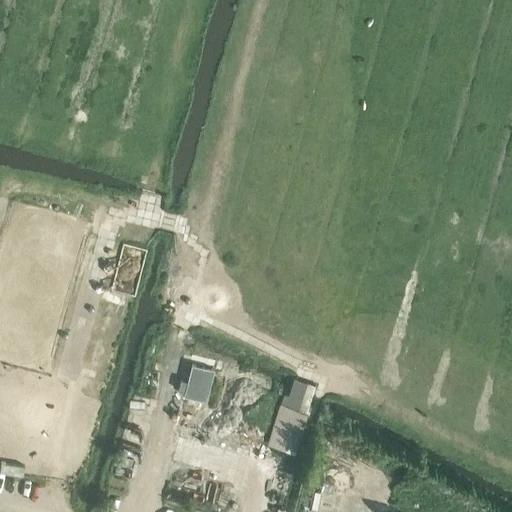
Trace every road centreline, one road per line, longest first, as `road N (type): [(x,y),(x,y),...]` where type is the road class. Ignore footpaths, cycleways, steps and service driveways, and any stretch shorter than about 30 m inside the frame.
road 1 (track): [(0,489),(8,456),(104,359),(201,0)]
road 2 (track): [(140,511),(261,0)]
